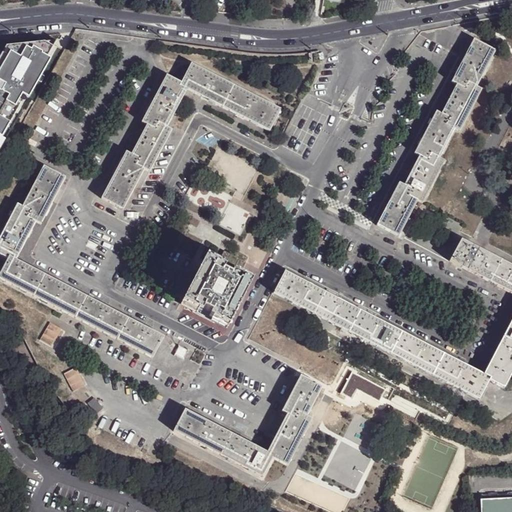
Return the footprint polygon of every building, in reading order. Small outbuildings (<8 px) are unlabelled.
[(5,47),(3,51),(0,56),(0,68),(10,51),(53,46),(55,41),(5,47)] [(376,226),(398,237),(416,202),(420,204),(442,163),(438,161),(454,130),(459,132),(480,91),(475,89),(495,52),(474,41),(457,70),(451,83),(456,85),(440,116),(435,113),(414,155),(419,157),(402,187),(398,185),(376,226)] [(0,137),(5,140),(49,60),(46,58),(53,46),(10,51),(0,68),(0,56),(3,51),(0,51),(0,137)] [(281,109),(191,63),(181,83),(166,75),(141,122),(146,125),(131,154),(126,152),(102,199),(123,210),(144,171),(149,173),(172,130),(167,127),(187,89),(226,109),(269,131),(281,109)] [(159,336),(16,261),(36,223),(41,225),(66,178),(44,166),(23,206),(18,203),(0,238),(0,254),(8,259),(0,274),(0,279),(148,356),(159,336)] [(511,266),(461,240),(449,262),(488,282),(511,295),(511,266)] [(231,271),(232,272),(235,269),(240,271),(245,262),(223,250),(218,260),(225,263),(223,267),(224,267),(222,271),(229,276),(231,271)] [(185,305),(208,260),(205,258),(182,303),(185,305)] [(216,264),(208,260),(185,305),(193,309),(216,264)] [(238,275),(232,272),(231,271),(229,276),(222,271),(224,267),(223,267),(216,264),(193,309),(200,312),(202,309),(210,313),(208,317),(215,320),(238,275)] [(478,401),(489,382),(481,377),(482,375),(448,357),(424,344),(360,311),(337,298),(314,287),(284,271),(278,283),(273,293),(478,401)] [(238,275),(215,320),(223,325),(246,280),(238,275)] [(250,282),(246,280),(223,325),(227,327),(250,282)] [(200,312),(193,309),(191,312),(213,323),(215,320),(208,317),(210,313),(202,309),(200,312)] [(511,373),(511,319),(482,375),(481,377),(489,382),(504,390),(511,373)] [(40,341),(51,347),(61,329),(49,323),(40,341)] [(179,346),(174,356),(184,361),(189,351),(179,346)] [(65,374),(73,391),(84,386),(75,368),(65,374)] [(174,430),(262,476),(272,458),(287,466),(310,420),(306,418),(322,387),(300,376),(282,411),(287,414),(267,452),(225,431),(185,409),(174,430)] [(511,494),(483,496),(483,494),(481,494),(482,511),(487,511),(488,506),(511,505),(511,494)]
